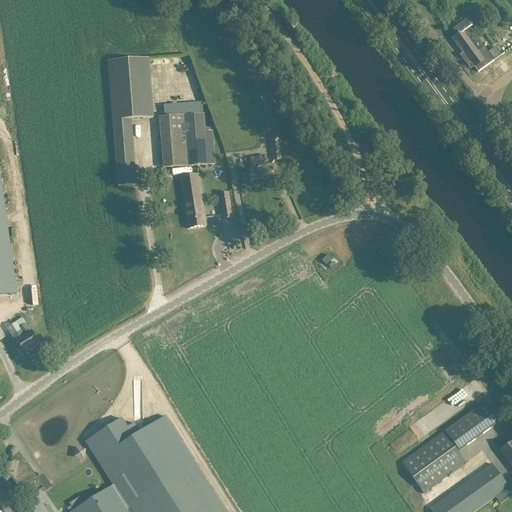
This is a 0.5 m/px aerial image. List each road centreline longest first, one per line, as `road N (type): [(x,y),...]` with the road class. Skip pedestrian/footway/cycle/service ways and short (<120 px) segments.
road 1 (unclassified): [(0,416),(116,335),(233,268),(319,224),(368,213)]
road 2 (track): [(258,0),(347,132),(368,213)]
road 3 (primary): [(511,193),(368,0)]
road 4 (unclassified): [(511,360),(413,226),(368,213)]
road 5 (unclassified): [(406,0),(480,100)]
